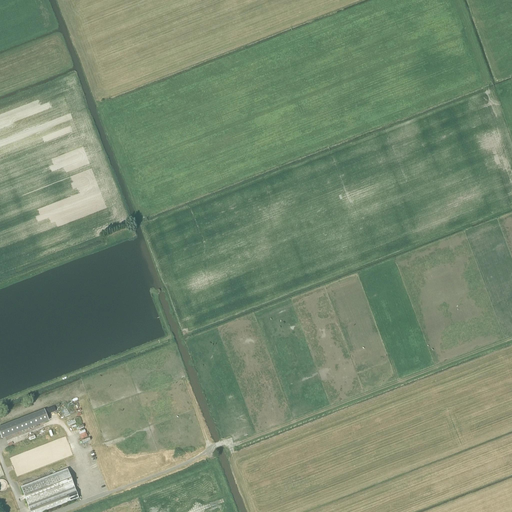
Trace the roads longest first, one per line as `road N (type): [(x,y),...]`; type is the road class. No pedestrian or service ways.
road 1 (track): [(230,445),(511,337)]
road 2 (track): [(108,493),(220,443),(232,454)]
